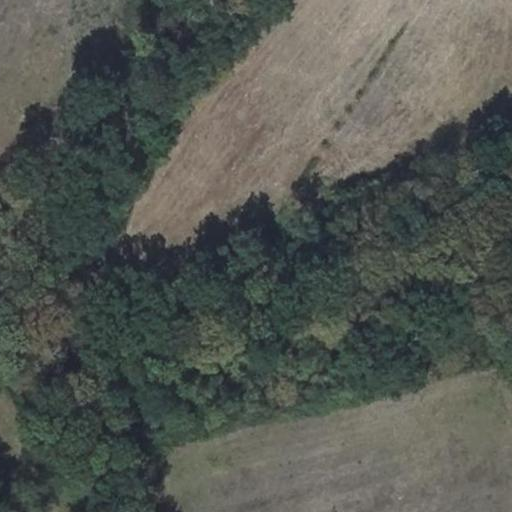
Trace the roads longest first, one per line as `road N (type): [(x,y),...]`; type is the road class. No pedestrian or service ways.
road 1 (track): [(0,280),(66,174),(204,0)]
road 2 (track): [(91,511),(0,363)]
